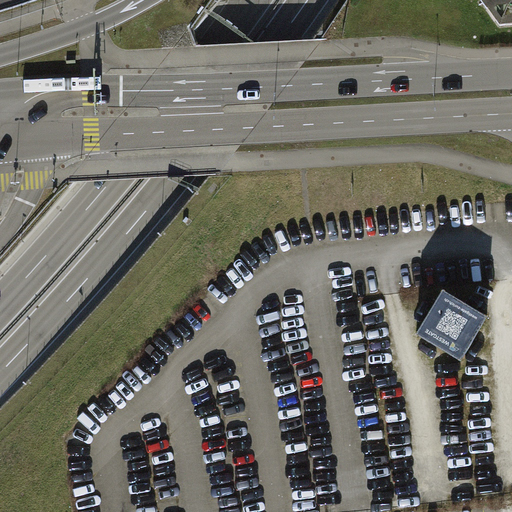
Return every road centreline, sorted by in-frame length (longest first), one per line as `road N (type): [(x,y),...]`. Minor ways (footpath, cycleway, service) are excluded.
road 1 (secondary): [(511,74),(19,93)]
road 2 (secondary): [(20,141),(511,111)]
road 3 (motorway): [(0,373),(135,223),(307,0)]
road 4 (motorway): [(250,0),(94,201),(0,306)]
road 5 (motorway): [(143,0),(0,55)]
